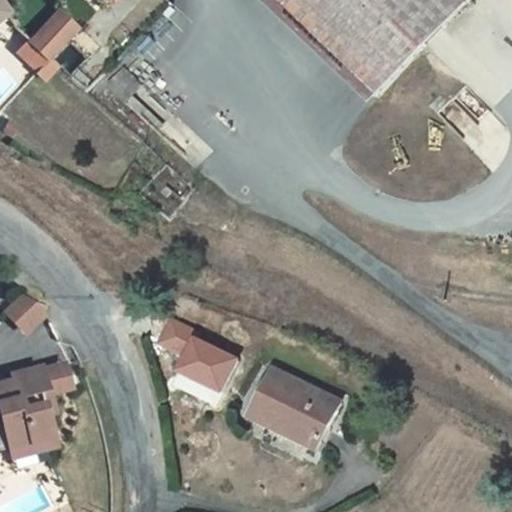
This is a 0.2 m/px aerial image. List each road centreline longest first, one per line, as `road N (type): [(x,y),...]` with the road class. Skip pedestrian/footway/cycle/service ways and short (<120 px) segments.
road 1 (unknown): [(205,0),(240,107),(279,188),(300,219),(390,281)]
road 2 (residential): [(144,511),(134,431),(104,351),(47,272),(0,225)]
